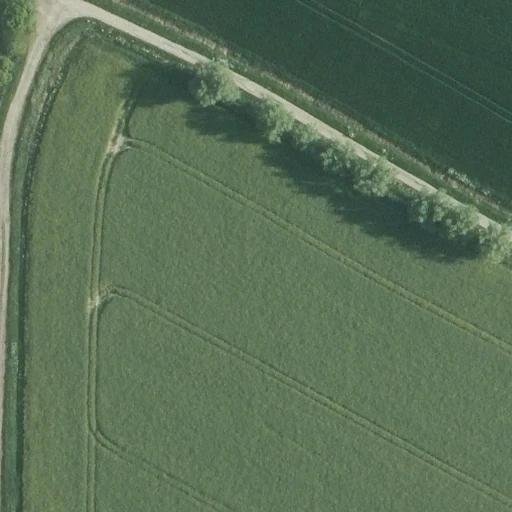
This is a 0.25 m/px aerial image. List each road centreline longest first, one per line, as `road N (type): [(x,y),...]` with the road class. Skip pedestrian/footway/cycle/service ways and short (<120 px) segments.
road 1 (unclassified): [(511,233),(60,0)]
road 2 (track): [(0,337),(7,147),(57,0)]
